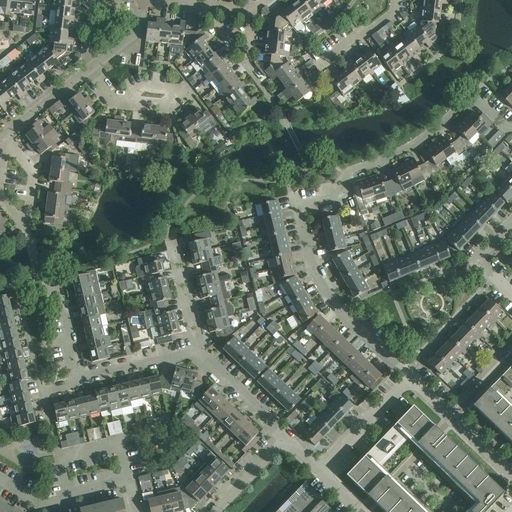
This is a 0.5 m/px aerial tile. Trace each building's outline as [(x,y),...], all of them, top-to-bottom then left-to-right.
[(0,0),(0,7),(5,9),(5,15),(9,15),(10,0),(0,0)] [(19,16),(21,17),(23,0),(10,0),(9,15),(10,15),(10,13),(19,14),(19,16)] [(24,14),(34,16),(35,0),(23,0),(21,17),(23,17),(24,14)] [(51,4),(51,6),(75,9),(75,8),(71,8),(72,1),(78,2),(78,0),(53,0),(53,4),(51,4)] [(313,15),(312,13),(301,0),(296,0),(297,1),(291,6),(304,22),(313,15)] [(301,0),(312,13),(313,12),(315,14),(323,7),(316,0),(301,0)] [(448,4),(448,0),(446,0),(423,0),(423,7),(420,7),(420,9),(441,11),(442,4),(448,5),(448,4)] [(56,11),(55,19),(73,21),(75,9),(51,6),(50,10),(56,11)] [(282,6),(278,9),(293,28),(301,22),(302,24),(304,22),(291,6),(285,11),(282,6)] [(276,18),(274,30),(274,31),(291,33),(291,32),(288,32),(293,28),(278,9),(272,14),(276,18)] [(422,12),(421,21),(445,24),(445,20),(440,19),(441,11),(420,9),(420,11),(422,12)] [(325,18),(319,23),(323,27),(332,20),(330,17),(326,20),(325,18)] [(156,24),(148,23),(145,41),(158,43),(161,19),(156,18),(156,24)] [(48,30),(72,33),(73,21),(55,19),(54,26),(48,25),(48,30)] [(165,19),(161,19),(158,43),(167,44),(167,46),(170,46),(172,26),(165,25),(165,19)] [(170,46),(169,53),(180,55),(184,51),(185,51),(191,46),(188,43),(190,31),(184,30),(185,22),(180,21),(180,27),(172,26),(170,46)] [(417,26),(432,45),(438,40),(434,35),(436,23),(445,25),(445,24),(421,21),(421,22),(417,26)] [(314,27),(310,23),(307,26),(314,35),(323,27),(319,23),(314,27)] [(406,32),(421,51),(421,50),(419,47),(425,43),(428,48),(432,45),(417,26),(409,32),(408,30),(406,32)] [(196,42),(191,46),(185,51),(192,60),(208,48),(204,42),(208,38),(201,28),(196,32),(195,32),(194,40),(196,42)] [(291,37),(291,33),(274,31),(274,30),(267,29),(266,42),(284,44),(285,37),(291,37)] [(50,32),(49,42),(73,45),(73,40),(67,40),(68,33),(72,33),(48,30),(47,32),(50,32)] [(377,32),(372,36),(380,47),(385,43),(377,32)] [(406,39),(401,43),(412,58),(421,51),(406,32),(403,34),(406,39)] [(35,34),(26,41),(29,45),(38,38),(35,34)] [(47,47),(46,48),(56,60),(66,52),(72,53),(73,45),(49,42),(49,43),(47,47)] [(292,57),(294,57),(295,54),(291,53),(289,53),(290,45),(284,44),(266,42),(264,54),(271,55),(280,56),(286,56),(292,57)] [(387,46),(402,65),(412,58),(401,43),(394,48),(391,43),(387,46)] [(366,53),(360,58),(373,74),(375,73),(373,71),(381,65),(366,46),(362,49),(366,53)] [(392,73),(402,65),(387,46),(384,49),(387,54),(381,59),(392,73)] [(37,52),(35,53),(48,70),(54,65),(58,70),(61,67),(46,48),(39,54),(37,52)] [(195,61),(201,68),(220,53),(218,50),(213,54),(208,48),(192,60),(194,62),(195,61)] [(10,53),(7,56),(11,61),(21,54),(16,49),(10,53)] [(35,57),(28,63),(43,82),(46,79),(42,74),(48,70),(35,53),(34,55),(35,57)] [(201,68),(201,70),(205,75),(204,76),(207,79),(226,64),(219,55),(221,54),(220,53),(201,68)] [(271,55),(269,67),(265,71),(270,77),(284,66),(279,59),(280,56),(271,55)] [(350,58),(347,61),(362,80),(370,74),(371,76),(373,74),(360,58),(354,63),(350,58)] [(347,68),(341,73),(354,89),(356,88),(354,86),(362,80),(347,61),(343,64),(347,68)] [(282,83),(298,70),(297,68),(295,69),(289,62),(288,62),(284,66),(270,77),(273,81),(277,77),(282,83)] [(39,84),(43,82),(28,63),(20,69),(18,67),(16,68),(29,84),(35,80),(39,84)] [(233,74),(226,64),(207,79),(207,80),(210,83),(214,79),(219,85),(233,74)] [(16,68),(9,75),(10,76),(9,78),(24,96),(27,94),(24,89),(29,84),(16,68)] [(282,92),(285,96),(304,81),(298,73),(300,71),(298,70),(282,83),(287,88),(282,92)] [(354,89),(341,73),(335,78),(331,73),(328,76),(339,90),(341,94),(344,97),(354,89)] [(222,98),(243,82),(242,81),(240,83),(233,74),(219,85),(224,91),(219,95),(222,98)] [(0,82),(0,85),(11,99),(17,94),(20,99),(24,96),(9,78),(1,84),(0,82)] [(304,81),(285,96),(288,99),(293,95),(298,102),(304,97),(305,98),(309,99),(312,97),(312,93),(311,91),(312,90),(304,81)] [(245,85),(243,82),(222,98),(222,99),(224,97),(230,104),(228,106),(229,108),(245,95),(241,89),(245,85)] [(395,83),(389,87),(398,98),(404,94),(395,83)] [(0,105),(4,111),(8,108),(5,104),(11,99),(0,85),(0,105)] [(511,90),(509,87),(501,96),(511,107),(511,90)] [(339,90),(329,98),(333,104),(338,101),(336,98),(341,94),(339,90)] [(74,97),(72,94),(62,101),(73,114),(91,100),(88,96),(84,99),(79,93),(74,97)] [(250,101),(245,95),(229,108),(230,109),(232,108),(239,116),(258,101),(255,97),(250,101)] [(83,127),(92,120),(90,116),(94,113),(90,107),(94,104),(91,100),(73,114),(83,127)] [(59,101),(48,109),(53,115),(63,107),(59,101)] [(214,105),(210,109),(217,117),(221,114),(214,105)] [(190,110),(186,113),(200,131),(204,136),(219,125),(207,110),(203,114),(199,110),(193,114),(190,110)] [(493,124),(484,115),(480,119),(472,111),(464,120),(477,133),(480,137),(493,124)] [(200,131),(186,113),(183,116),(186,120),(180,125),(183,129),(179,133),(191,149),(196,145),(191,138),(200,131)] [(227,130),(233,128),(222,113),(217,118),(227,130)] [(98,140),(99,138),(106,139),(106,145),(114,146),(114,140),(117,140),(119,117),(115,117),(114,122),(107,121),(106,127),(100,126),(100,128),(93,128),(92,140),(98,140)] [(119,117),(117,140),(135,142),(136,130),(130,130),(131,124),(124,123),(124,118),(119,117)] [(468,141),(477,133),(464,120),(455,128),(463,136),(458,142),(466,151),(472,145),(468,141)] [(37,121),(35,123),(28,129),(30,132),(26,135),(30,141),(26,144),(29,148),(53,129),(50,124),(44,129),(37,121)] [(136,130),(135,142),(153,144),(156,121),(151,121),(150,126),(143,125),(142,131),(136,130)] [(156,121),(153,144),(171,147),(173,135),(167,134),(167,128),(160,127),(160,122),(156,121)] [(81,128),(75,133),(78,137),(80,137),(84,135),(84,132),(81,128)] [(48,154),(57,147),(51,139),(57,134),(53,129),(29,148),(32,152),(36,149),(41,155),(45,151),(48,154)] [(75,133),(65,141),(69,145),(79,138),(75,133)] [(445,137),(435,144),(446,159),(455,152),(459,156),(466,151),(458,142),(451,146),(445,137)] [(432,160),(426,165),(432,176),(439,170),(436,166),(446,159),(435,144),(433,145),(432,144),(428,146),(430,148),(425,151),(432,160)] [(223,151),(218,145),(215,148),(216,150),(219,154),(223,151)] [(47,163),(46,168),(69,171),(77,172),(79,156),(59,153),(59,157),(53,156),(52,164),(47,163)] [(405,163),(403,164),(414,186),(424,180),(432,176),(426,165),(419,168),(414,158),(409,161),(408,159),(404,161),(405,163)] [(397,179),(391,183),(395,194),(403,191),(414,186),(403,164),(392,169),(397,179)] [(46,168),(46,173),(51,173),(50,181),(56,182),(55,187),(67,189),(71,190),(72,183),(68,182),(69,171),(46,168)] [(379,174),(368,178),(374,196),(376,201),(387,198),(387,197),(395,194),(391,183),(390,183),(383,185),(379,174)] [(511,176),(509,174),(501,181),(511,191),(511,176)] [(360,193),(354,195),(358,207),(359,209),(361,214),(362,215),(367,214),(367,212),(364,205),(376,201),(374,196),(368,178),(357,182),(360,193)] [(511,195),(511,191),(501,181),(494,190),(506,202),(511,195)] [(42,199),(42,204),(64,207),(66,196),(66,195),(71,196),(71,190),(67,189),(55,187),(54,193),(48,192),(47,200),(42,199)] [(484,200),(496,212),(504,204),(491,192),(484,200)] [(261,204),(263,215),(280,211),(277,200),(261,204)] [(476,208),(489,220),(496,212),(484,200),(476,208)] [(64,207),(42,204),(41,209),(46,209),(44,223),(62,225),(64,207)] [(469,215),(481,227),(489,220),(476,208),(469,215)] [(266,226),(283,222),(280,211),(263,215),(266,226)] [(384,216),(385,224),(403,220),(401,213),(384,216)] [(321,219),(324,230),(341,226),(338,215),(321,219)] [(461,223),(474,235),(481,227),(469,215),(461,223)] [(266,226),(268,236),(285,232),(283,222),(266,226)] [(454,231),(466,243),(474,235),(461,223),(454,231)] [(327,241),(344,237),(341,226),(324,230),(327,241)] [(209,231),(195,235),(196,241),(188,243),(191,254),(211,249),(208,238),(211,238),(209,231)] [(466,243),(454,231),(446,239),(458,251),(466,243)] [(271,247),(288,243),(285,232),(268,236),(271,247)] [(346,248),(344,237),(327,241),(329,252),(346,248)] [(433,245),(440,261),(450,257),(443,241),(433,245)] [(290,253),(288,243),(271,247),(273,257),(290,253)] [(423,249),(430,265),(440,261),(433,245),(423,249)] [(211,249),(191,254),(194,265),(201,263),(202,269),(218,266),(224,264),(222,256),(213,258),(211,249)] [(413,254),(420,270),(430,265),(423,249),(413,254)] [(332,260),(337,270),(352,261),(347,251),(332,260)] [(273,257),(276,268),(293,264),(290,253),(273,257)] [(403,258),(410,274),(420,270),(413,254),(403,258)] [(152,256),(137,260),(139,266),(137,266),(136,268),(136,269),(136,270),(136,272),(136,273),(137,274),(137,275),(138,276),(139,277),(141,277),(156,273),(164,271),(161,260),(154,262),(152,256)] [(393,262),(400,278),(410,274),(403,258),(393,262)] [(352,261),(337,270),(343,279),(358,270),(352,261)] [(383,266),(389,282),(400,278),(393,262),(383,266)] [(293,264),(276,268),(270,269),(273,284),(284,279),(284,278),(295,275),(293,264)] [(224,282),(231,280),(230,274),(218,277),(216,272),(219,272),(218,266),(202,269),(204,275),(196,277),(199,288),(224,282)] [(74,288),(98,283),(95,270),(86,272),(86,274),(72,278),(74,288)] [(363,279),(358,270),(343,279),(348,288),(363,279)] [(146,282),(148,293),(168,288),(165,277),(158,279),(156,273),(141,277),(143,283),(146,282)] [(281,284),(286,294),(301,286),(296,276),(281,284)] [(354,298),(359,295),(369,289),(363,279),(348,288),(354,298)] [(125,281),(119,282),(121,291),(127,290),(125,281)] [(211,303),(214,302),(230,298),(229,292),(227,293),(224,282),(199,288),(202,299),(209,297),(211,303)] [(77,299),(101,293),(98,283),(74,288),(77,299)] [(292,304),(307,295),(301,286),(286,294),(292,304)] [(151,304),(148,304),(149,311),(162,308),(164,307),(163,301),(171,299),(168,288),(148,293),(151,304)] [(79,309),(103,304),(101,293),(77,299),(79,309)] [(0,308),(10,306),(8,295),(0,296),(0,308)] [(312,304),(307,295),(292,304),(297,313),(312,304)] [(212,309),(205,311),(207,322),(227,317),(232,316),(232,315),(233,314),(233,313),(233,312),(233,311),(233,310),(233,309),(233,308),(232,307),(232,306),(231,305),(230,304),(229,303),(227,304),(226,300),(230,299),(230,298),(214,302),(211,303),(212,309)] [(481,308),(496,322),(497,320),(495,318),(501,311),(488,299),(481,308)] [(256,310),(254,302),(248,304),(249,308),(249,312),(256,310)] [(99,316),(106,314),(103,304),(79,309),(82,320),(99,316)] [(297,313),(293,315),(297,324),(300,324),(303,323),(318,314),(312,304),(297,313)] [(10,306),(0,308),(0,319),(13,316),(10,306)] [(149,311),(143,312),(144,317),(145,319),(150,318),(151,323),(153,328),(176,322),(176,321),(178,320),(176,314),(174,314),(174,311),(166,313),(164,307),(162,308),(149,311)] [(494,323),(496,322),(481,308),(473,315),(486,327),(492,321),(494,323)] [(307,327),(313,334),(311,336),(312,338),(327,323),(318,315),(307,327)] [(480,333),(486,327),(473,315),(466,323),(481,337),(482,336),(480,333)] [(13,316),(0,319),(0,330),(15,327),(13,316)] [(82,320),(85,330),(102,326),(99,316),(82,320)] [(220,341),(234,331),(233,327),(230,328),(227,317),(207,322),(210,333),(217,331),(220,341)] [(153,328),(151,328),(153,339),(156,339),(158,345),(173,341),(171,335),(179,333),(178,330),(180,330),(178,323),(177,324),(176,322),(153,328)] [(334,330),(327,323),(312,338),(314,339),(316,337),(323,343),(334,330)] [(479,339),(481,337),(466,323),(458,331),(471,343),(477,337),(479,339)] [(85,330),(87,341),(104,337),(102,326),(85,330)] [(15,327),(0,330),(0,339),(0,341),(18,337),(15,327)] [(323,343),(328,348),(326,351),(328,353),(342,338),(334,330),(323,343)] [(471,343),(458,331),(451,339),(466,353),(467,351),(465,349),(471,343)] [(231,357),(243,344),(235,336),(223,349),(231,357)] [(18,337),(0,341),(0,352),(20,348),(18,337)] [(87,341),(90,351),(107,347),(104,337),(87,341)] [(350,346),(342,338),(328,353),(330,354),(332,352),(338,358),(350,346)] [(464,355),(466,353),(451,339),(443,347),(456,358),(462,352),(464,355)] [(133,354),(130,342),(124,344),(127,356),(133,354)] [(231,357),(239,364),(250,352),(243,344),(231,357)] [(358,353),(350,346),(338,358),(344,364),(342,366),(344,368),(358,353)] [(107,347),(90,351),(92,362),(110,358),(107,347)] [(450,365),(456,358),(443,347),(436,354),(451,369),(452,367),(450,365)] [(0,352),(0,363),(6,362),(23,358),(20,348),(0,352)] [(239,364),(246,372),(258,359),(250,352),(239,364)] [(354,373),(366,361),(358,353),(344,368),(345,369),(347,367),(354,373)] [(440,375),(446,368),(449,370),(451,369),(436,354),(428,362),(440,375)] [(8,373),(25,369),(23,358),(6,362),(8,373)] [(258,359),(246,372),(254,379),(266,367),(258,359)] [(373,368),(366,361),(354,373),(360,379),(357,381),(359,383),(373,368)] [(511,444),(511,365),(473,406),(511,444)] [(181,393),(181,390),(186,371),(185,370),(185,369),(179,367),(178,369),(176,368),(174,375),(167,374),(163,389),(170,390),(181,393)] [(381,376),(373,368),(359,383),(361,384),(363,382),(369,388),(381,376)] [(11,383),(28,379),(25,369),(8,373),(11,383)] [(265,389),(277,377),(269,369),(257,381),(265,389)] [(197,374),(186,371),(181,390),(192,393),(191,396),(197,398),(201,383),(195,381),(197,374)] [(162,394),(158,376),(147,379),(151,396),(162,394)] [(265,389),(273,397),(285,384),(277,377),(265,389)] [(10,395),(28,391),(25,380),(28,380),(28,379),(11,383),(8,384),(10,395)] [(141,399),(151,396),(147,379),(137,381),(141,399)] [(126,384),(130,401),(141,399),(137,381),(126,384)] [(130,401),(126,384),(116,386),(121,408),(131,405),(130,401)] [(273,397),(280,404),(292,392),(285,384),(273,397)] [(116,386),(105,389),(110,410),(121,408),(116,386)] [(211,387),(194,405),(202,413),(204,411),(219,395),(211,387)] [(99,409),(100,413),(110,410),(105,389),(94,391),(95,395),(96,395),(99,409)] [(13,405),(30,401),(28,391),(10,395),(13,405)] [(289,412),(301,399),(292,392),(280,404),(289,412)] [(332,402),(345,414),(353,406),(340,394),(332,402)] [(89,415),(100,413),(99,409),(96,395),(95,395),(85,398),(89,415)] [(211,418),(214,416),(227,402),(219,395),(204,411),(211,418)] [(85,398),(75,400),(79,418),(89,415),(85,398)] [(64,403),(68,420),(79,418),(75,400),(64,403)] [(30,401),(13,405),(15,416),(33,412),(30,401)] [(222,423),(235,410),(227,402),(214,416),(222,423)] [(332,402),(325,410),(337,422),(345,414),(332,402)] [(64,403),(53,406),(57,422),(57,423),(56,423),(57,428),(69,425),(68,420),(64,403)] [(413,406),(346,476),(367,496),(373,501),(376,504),(377,505),(378,505),(396,486),(394,485),(391,482),(386,477),(376,467),(407,434),(418,445),(423,449),(426,452),(427,453),(444,436),(443,434),(439,431),(435,427),(413,406)] [(242,417),(235,410),(222,423),(230,431),(242,417)] [(317,418),(330,430),(337,422),(325,410),(317,418)] [(15,416),(10,417),(13,428),(18,427),(19,426),(35,422),(33,412),(15,416)] [(186,413),(181,419),(188,426),(193,421),(186,413)] [(242,417),(230,431),(238,438),(250,425),(242,417)] [(317,418),(310,426),(322,438),(330,430),(317,418)] [(116,434),(123,433),(120,421),(113,422),(116,434)] [(116,434),(113,422),(107,424),(110,436),(116,434)] [(258,433),(250,425),(238,438),(246,446),(242,450),(245,453),(257,440),(254,437),(258,433)] [(302,434),(314,446),(322,438),(310,426),(302,434)] [(95,441),(102,439),(99,427),(93,428),(95,441)] [(95,441),(93,428),(86,430),(89,442),(95,441)] [(75,446),(81,444),(78,432),(72,434),(75,446)] [(75,446),(72,434),(65,435),(68,447),(75,446)] [(444,436),(427,453),(479,503),(471,511),(422,511),(396,486),(378,505),(377,505),(377,506),(378,506),(383,511),(485,511),(504,493),(444,436),(445,436),(444,436)] [(215,446),(207,439),(204,442),(212,449),(215,446)] [(198,440),(190,449),(193,451),(201,443),(198,440)] [(220,457),(222,454),(215,446),(212,449),(220,457)] [(209,459),(205,463),(208,466),(221,478),(229,470),(210,452),(206,456),(209,459)] [(221,478),(208,466),(205,462),(197,470),(201,474),(214,486),(221,478)] [(190,478),(206,494),(214,486),(201,474),(197,470),(190,478)] [(183,486),(181,487),(193,508),(193,507),(192,506),(197,500),(199,502),(206,494),(190,478),(183,486)] [(193,508),(181,487),(178,488),(168,491),(169,495),(173,511),(176,511),(184,510),(184,508),(191,506),(192,508),(193,508)] [(333,511),(308,487),(299,496),(315,511),(333,511)] [(168,491),(158,493),(159,498),(162,511),(173,511),(169,495),(168,491)] [(142,494),(145,506),(149,505),(150,511),(162,511),(159,498),(154,499),(153,493),(151,492),(143,494),(142,494)] [(315,511),(299,496),(291,504),(298,511),(315,511)] [(92,506),(80,509),(80,511),(125,511),(122,499),(118,500),(104,503),(103,500),(102,500),(97,501),(98,505),(93,506),(92,506)] [(2,503),(0,505),(0,511),(22,511),(14,507),(13,506),(11,509),(2,503)]
